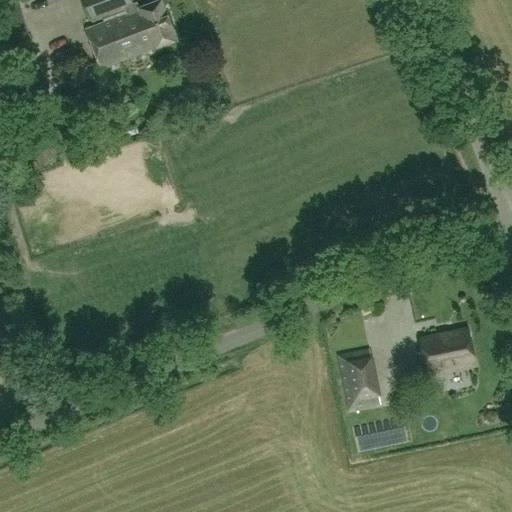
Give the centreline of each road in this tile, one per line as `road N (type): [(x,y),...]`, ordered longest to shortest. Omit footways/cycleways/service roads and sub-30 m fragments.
road 1 (unclassified): [(0,435),(511,215)]
road 2 (unclassified): [(511,215),(421,0)]
